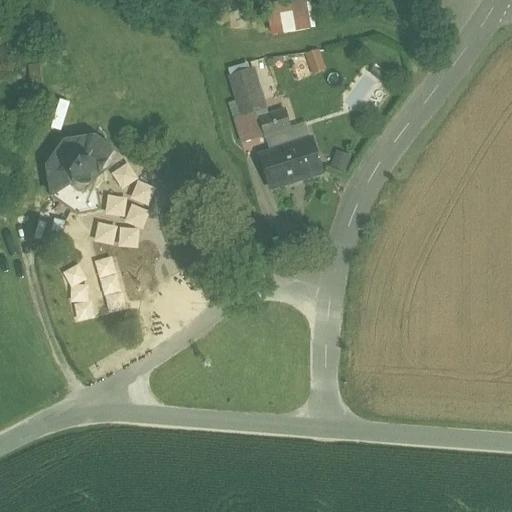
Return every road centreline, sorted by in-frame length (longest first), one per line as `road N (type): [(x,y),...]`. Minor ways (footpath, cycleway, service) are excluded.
road 1 (unclassified): [(331,299),(360,208),(510,0)]
road 2 (unclassified): [(65,426),(220,314),(273,295),(331,299)]
road 3 (unclassified): [(65,426),(329,432)]
road 4 (unclassified): [(511,445),(329,432)]
road 5 (unclassified): [(329,432),(331,299)]
